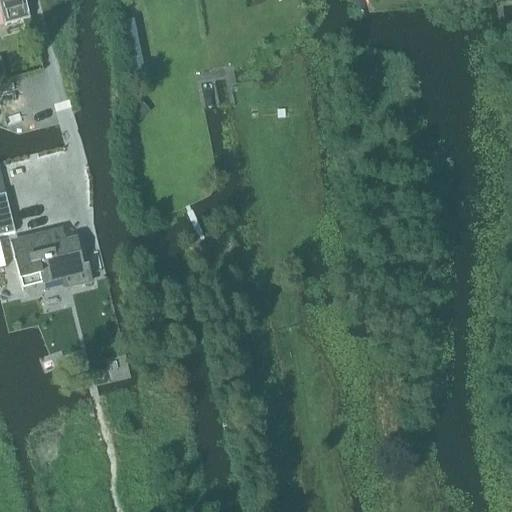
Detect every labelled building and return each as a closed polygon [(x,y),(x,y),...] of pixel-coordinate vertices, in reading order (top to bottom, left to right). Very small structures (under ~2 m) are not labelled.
[(0,0),(0,9),(5,28),(30,21),(23,0),(0,0)] [(132,83),(146,80),(136,34),(122,37),(132,83)] [(138,101),(127,110),(139,123),(149,114),(138,101)] [(137,134),(124,136),(125,152),(139,151),(137,134)] [(59,174),(79,170),(71,137),(69,137),(51,141),(52,145),(59,174)] [(68,213),(83,210),(77,182),(62,185),(68,213)] [(5,196),(0,196),(0,238),(15,234),(5,196)] [(66,243),(63,230),(10,243),(22,293),(62,284),(64,293),(93,286),(89,267),(84,268),(77,240),(66,243)]
